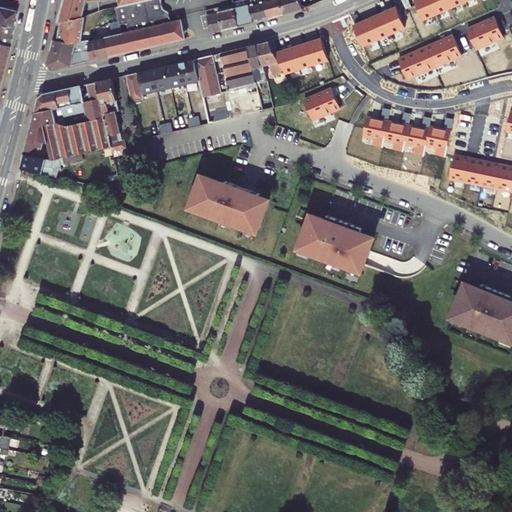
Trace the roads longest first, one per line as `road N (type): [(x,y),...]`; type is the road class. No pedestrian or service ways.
road 1 (residential): [(328,12),(28,83)]
road 2 (residential): [(261,141),(426,202),(511,244)]
road 3 (residential): [(328,12),(348,60),(389,95),(444,103),(511,87)]
